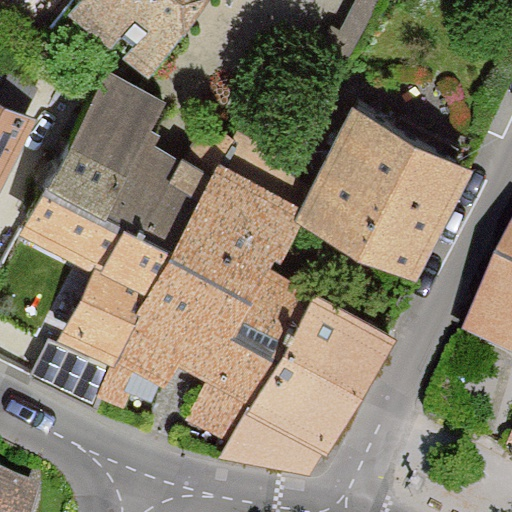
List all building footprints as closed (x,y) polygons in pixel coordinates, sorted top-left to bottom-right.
[(73,0),(70,4),(151,66),(197,0),(73,0)] [(265,257),(298,196),(228,157),(241,136),(207,116),(185,152),(157,139),(162,129),(149,123),(166,92),(110,64),(23,218),(27,219),(95,254),(62,320),(102,339),(91,362),(48,341),(46,344),(30,372),(99,406),(103,395),(122,403),(129,386),(152,397),(162,373),(166,375),(179,354),(210,372),(187,414),(236,439),(229,452),(312,469),(397,329),(265,257)] [(0,87),(0,176),(36,106),(0,87)] [(474,160),(358,98),(299,207),(415,270),(474,160)] [(511,234),(466,341),(511,361),(511,234)] [(0,511),(34,511),(40,496),(0,483),(0,511)]
